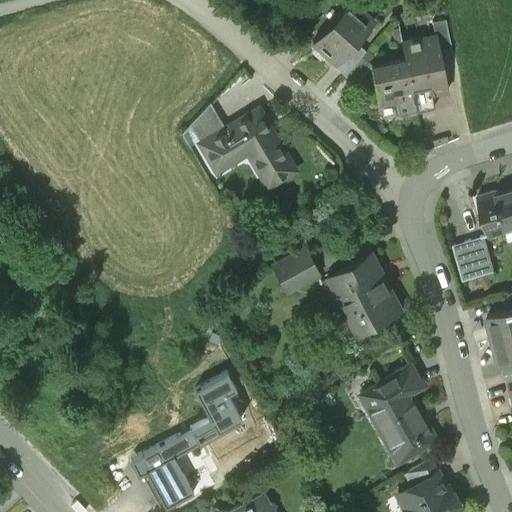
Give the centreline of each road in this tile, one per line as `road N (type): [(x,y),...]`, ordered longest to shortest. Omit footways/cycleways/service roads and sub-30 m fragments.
road 1 (residential): [(508,511),(415,225),(412,189)]
road 2 (residential): [(412,189),(378,168),(194,0)]
